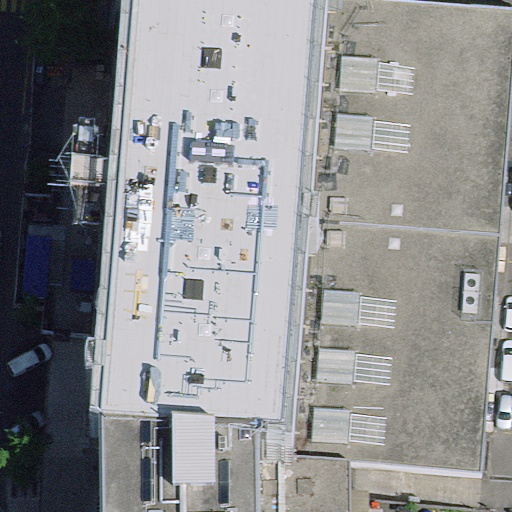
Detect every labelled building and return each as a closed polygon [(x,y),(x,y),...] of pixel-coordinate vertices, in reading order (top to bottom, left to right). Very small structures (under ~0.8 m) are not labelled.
[(139,0),(122,212),(304,226),(321,0),(139,0)] [(511,98),(511,14),(330,0),(321,0),(304,226),(286,465),(352,470),(483,481),(511,98)] [(286,465),(304,226),(122,212),(101,448),(261,463),(286,465)] [(261,511),(261,463),(101,448),(101,511),(261,511)] [(352,511),(352,470),(286,465),(261,463),(261,511),(352,511)]
